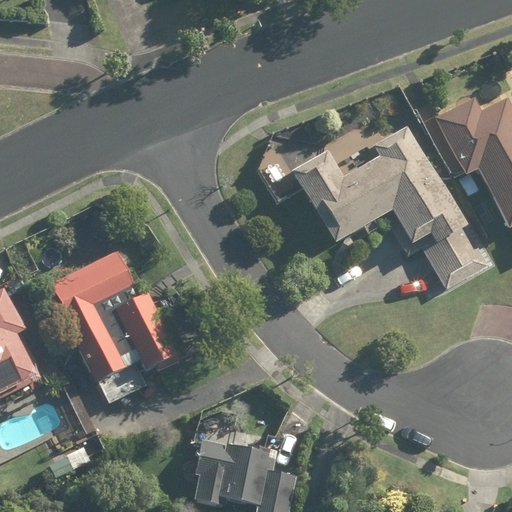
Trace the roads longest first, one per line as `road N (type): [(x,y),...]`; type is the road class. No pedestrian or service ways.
road 1 (residential): [(154,117),(264,299),(314,360),(385,395),(493,411)]
road 2 (residential): [(154,117),(464,0)]
road 3 (residential): [(0,188),(154,117)]
